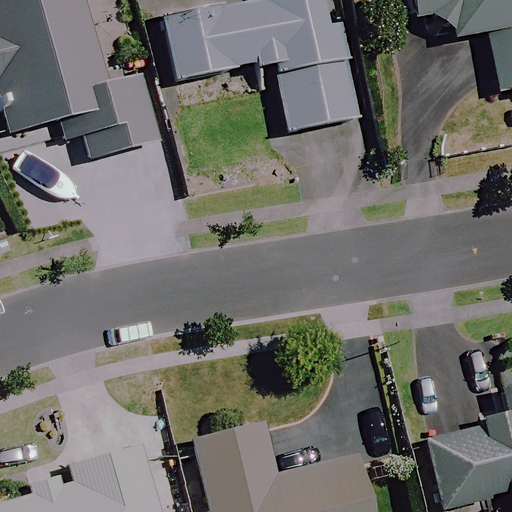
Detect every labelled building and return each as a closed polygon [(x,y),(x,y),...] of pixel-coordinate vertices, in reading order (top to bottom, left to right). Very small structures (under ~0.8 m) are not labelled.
[(0,0),(0,139),(99,113),(70,1),(44,8),(41,0),(0,0)] [(248,0),(250,7),(151,24),(162,87),(263,70),(275,138),(347,125),(324,0),(309,0),(310,0),(309,0),(248,0)] [(511,89),(511,0),(394,0),(399,25),(429,20),(434,45),(473,38),(484,95),(511,89)] [(511,511),(511,391),(489,396),(496,427),(411,446),(425,511),(434,511),(497,498),(500,511),(511,511)] [(267,481),(255,429),(179,447),(194,511),(354,511),(343,463),(267,481)] [(144,511),(124,447),(22,478),(28,498),(0,506),(0,511),(144,511)]
